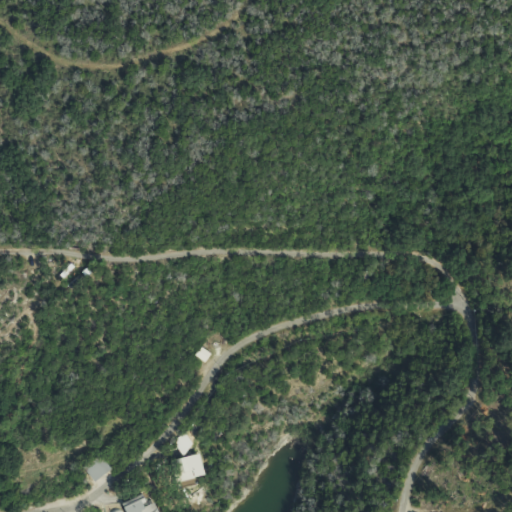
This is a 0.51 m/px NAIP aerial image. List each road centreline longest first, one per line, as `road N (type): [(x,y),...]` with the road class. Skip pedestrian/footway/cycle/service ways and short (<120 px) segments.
road 1 (residential): [(403,511),(411,474),(462,404),(475,370),(472,325),(456,301),(432,298),(276,323),(211,353),(154,443),(114,479),(68,507),(20,511)]
road 2 (residential): [(0,250),(422,254),(446,269),(456,301)]
